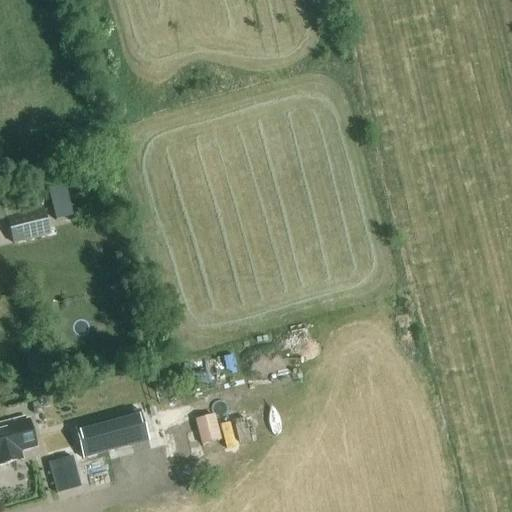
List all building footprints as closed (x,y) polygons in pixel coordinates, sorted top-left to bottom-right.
[(98,210),(101,222),(112,219),(110,207),(98,210)] [(13,245),(50,236),(43,209),(6,218),(13,245)] [(27,348),(34,374),(48,370),(41,344),(27,348)] [(139,411),(75,428),(83,459),(147,442),(139,411)] [(0,465),(22,460),(20,452),(32,449),(24,421),(13,424),(12,421),(0,424),(0,465)] [(72,429),(39,438),(45,460),(78,451),(72,429)] [(49,470),(56,493),(79,486),(72,463),(49,470)]
